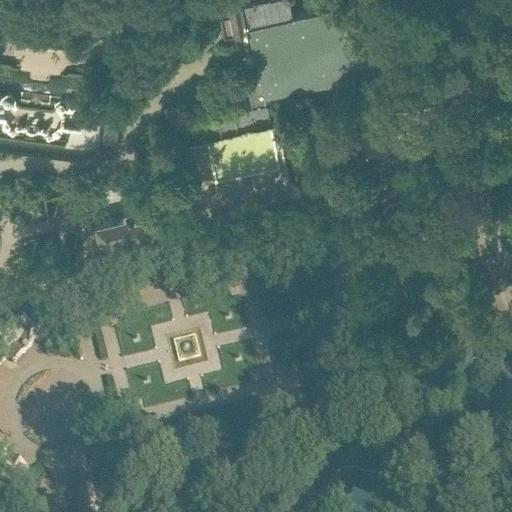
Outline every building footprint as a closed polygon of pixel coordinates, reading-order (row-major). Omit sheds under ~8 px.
[(252,111),(186,125),(190,145),(201,142),(209,141),(270,127),(275,126),(271,108),(268,109),(266,101),(294,95),(327,88),(388,75),(395,75),(421,86),(429,85),(460,98),(472,96),(470,84),(452,84),(424,72),(419,73),(392,58),(379,57),(379,55),(394,52),(392,41),(377,44),(377,47),(352,52),(341,5),(294,15),(291,0),(224,0),(228,15),(225,15),(222,16),(226,34),(247,29),(251,48),(243,50),(245,60),(253,59),(256,72),(244,74),(252,111)] [(379,88),(359,92),(360,101),(381,97),(380,92),(379,88)] [(0,100),(2,101),(1,105),(8,106),(9,106),(11,104),(14,107),(14,106),(15,105),(14,105),(15,104),(14,102),(15,102),(15,99),(11,94),(7,93),(3,96),(0,95),(0,100)] [(119,123),(105,121),(102,139),(117,141),(119,123)] [(290,189),(315,191),(316,197),(318,203),(345,208),(352,205),(350,192),(347,177),(289,182),(290,189)] [(511,210),(511,207),(502,190),(495,194),(501,204),(506,214),(511,210)] [(95,215),(82,217),(85,233),(88,232),(93,257),(86,258),(88,268),(106,264),(105,257),(143,250),(141,244),(150,242),(145,216),(136,218),(134,208),(125,209),(126,217),(96,222),(95,215)] [(154,254),(144,256),(146,261),(150,278),(153,277),(155,286),(180,280),(177,269),(186,267),(181,248),(183,247),(181,239),(163,243),(164,244),(152,247),(154,254)] [(274,243),(288,297),(297,295),(283,241),(274,243)] [(511,260),(508,263),(502,266),(506,272),(511,268),(511,260)] [(150,278),(146,261),(126,266),(130,282),(150,278)] [(288,297),(284,298),(290,322),(296,346),(300,345),(309,343),(313,342),(306,317),(300,294),(297,295),(288,297)] [(5,326),(0,338),(8,352),(6,359),(10,361),(15,364),(20,355),(23,354),(25,353),(27,351),(29,349),(31,346),(33,344),(35,341),(36,338),(37,334),(38,330),(44,324),(43,319),(42,314),(24,319),(22,316),(5,326)] [(309,343),(300,345),(314,402),(309,409),(242,425),(244,433),(311,417),(319,422),(327,421),(331,415),(329,405),(322,400),(309,343)] [(15,491),(31,473),(24,467),(1,446),(2,446),(0,439),(0,475),(4,478),(2,480),(15,491)] [(343,448),(345,440),(338,439),(337,447),(343,448)] [(511,444),(489,442),(487,453),(487,455),(482,454),(479,471),(511,474),(511,444)] [(102,490),(77,493),(79,511),(104,511),(104,506),(108,505),(106,492),(102,492),(102,490)] [(375,511),(377,508),(359,501),(355,511),(354,511),(375,511)] [(10,511),(9,502),(0,503),(0,511),(10,511)]
